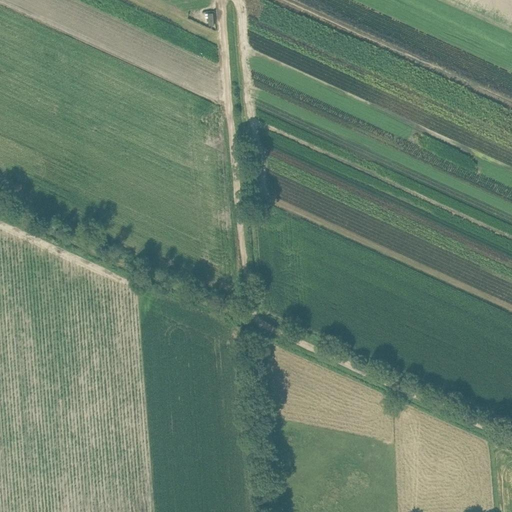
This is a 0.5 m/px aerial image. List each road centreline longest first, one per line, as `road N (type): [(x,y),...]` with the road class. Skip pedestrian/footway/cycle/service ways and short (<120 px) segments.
road 1 (track): [(511,438),(0,209)]
road 2 (track): [(225,0),(251,322)]
